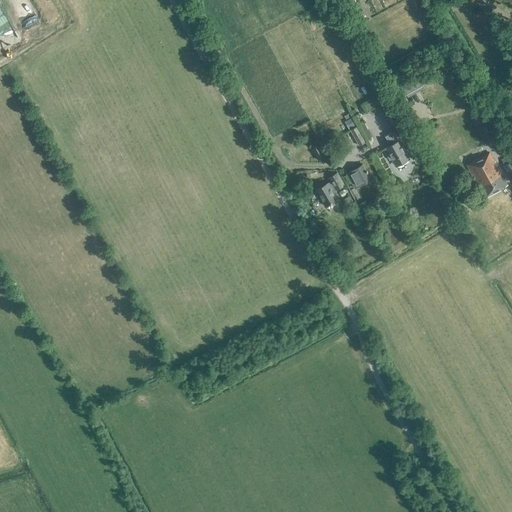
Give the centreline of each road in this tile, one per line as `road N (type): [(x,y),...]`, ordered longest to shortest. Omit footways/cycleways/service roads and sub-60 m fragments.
road 1 (track): [(171,0),(335,291)]
road 2 (track): [(335,291),(456,511)]
road 3 (track): [(344,0),(464,206)]
